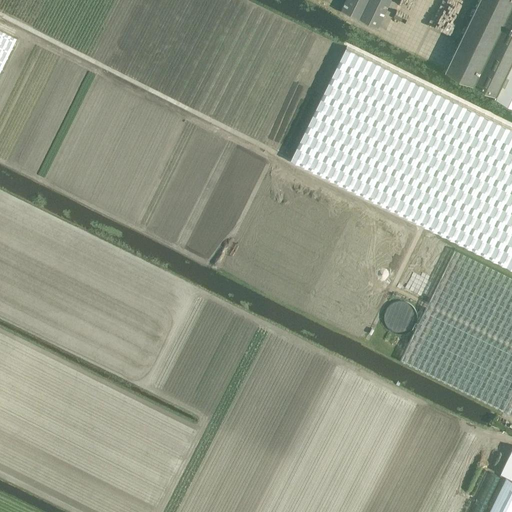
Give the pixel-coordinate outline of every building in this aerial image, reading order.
[(345,0),(341,9),(378,27),(390,0),(345,0)] [(511,0),(478,0),(445,70),(496,93),(495,96),(511,104),(511,0)] [(0,70),(16,38),(0,29),(0,70)] [(341,56),(290,158),(292,159),(511,267),(511,128),(346,46),(341,56)] [(511,277),(454,249),(401,359),(511,413),(511,277)] [(414,317),(414,314),(414,312),(413,309),(412,307),(410,304),(407,302),(405,300),(401,299),(399,299),(396,299),(393,300),(391,301),(388,303),(386,306),(385,308),(384,311),(383,314),(384,317),(384,320),(385,322),(387,325),(390,327),(392,328),(395,329),(398,330),(401,329),(404,329),(407,327),(409,326),(411,323),(413,320),(414,317)] [(511,511),(511,479),(506,477),(489,511),(511,511)]
